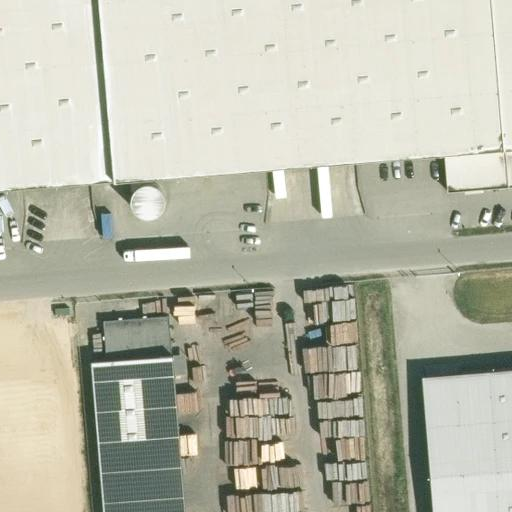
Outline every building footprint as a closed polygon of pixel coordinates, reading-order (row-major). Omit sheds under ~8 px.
[(511,0),(0,0),(0,187),(445,151),(511,145),(511,0)] [(511,145),(445,151),(448,192),(511,186),(511,145)] [(151,211),(155,205),(156,198),(154,191),(150,186),(144,182),(137,182),(130,183),(125,188),(121,194),(120,200),(122,207),(126,212),(132,216),(139,217),(146,215),(151,211)] [(106,361),(172,355),(169,315),(103,321),(106,361)] [(185,511),(172,355),(106,361),(96,362),(108,511),(185,511)] [(511,511),(511,368),(426,375),(436,511),(511,511)]
